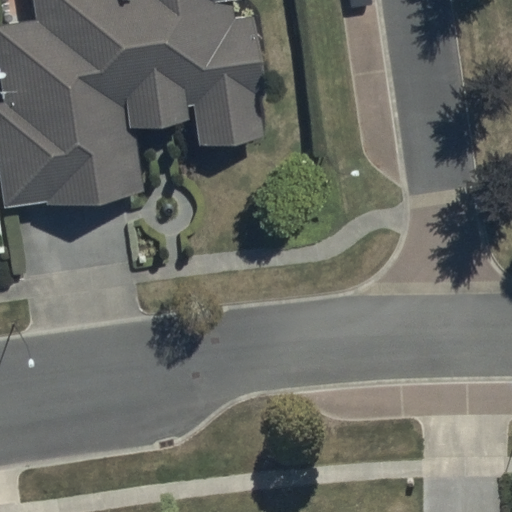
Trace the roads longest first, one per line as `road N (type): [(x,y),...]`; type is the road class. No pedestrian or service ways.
road 1 (residential): [(449,334),(0,390)]
road 2 (residential): [(415,0),(449,334)]
